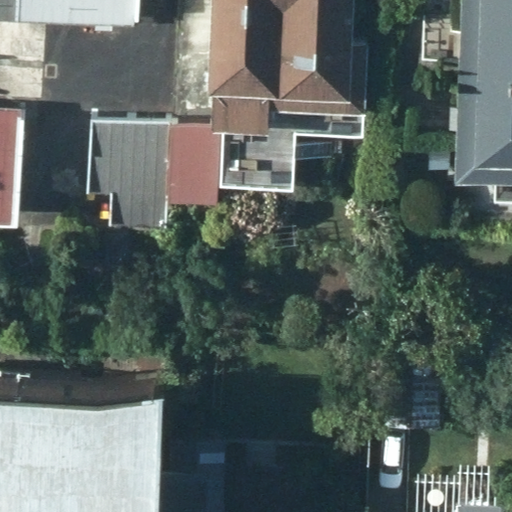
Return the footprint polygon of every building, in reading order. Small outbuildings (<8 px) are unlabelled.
[(0,103),(0,15),(146,21),(146,0),(0,0),(0,212),(27,214),(31,104),(0,103)] [(365,0),(224,0),(220,110),(179,107),(176,171),(301,176),(302,121),(371,124),(374,24),(365,23),(365,0)] [(511,0),(469,0),(468,172),(511,172),(511,0)] [(173,214),(174,107),(93,106),(93,180),(118,180),(117,213),(173,214)] [(0,511),(174,511),(181,350),(0,343),(0,511)] [(443,423),(445,348),(382,345),(380,420),(443,423)] [(229,511),(232,431),(182,428),(178,511),(229,511)] [(462,511),(508,511),(509,501),(463,500),(462,511)]
